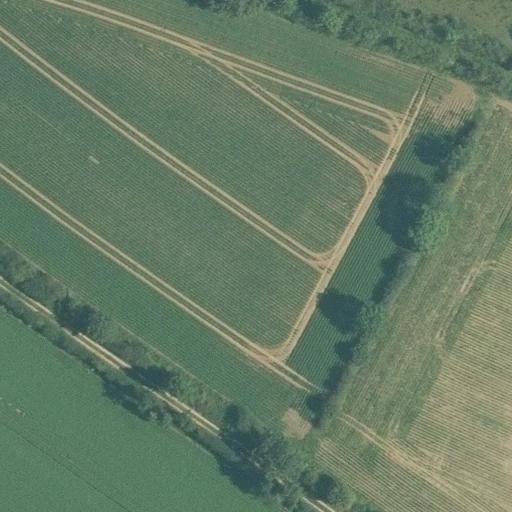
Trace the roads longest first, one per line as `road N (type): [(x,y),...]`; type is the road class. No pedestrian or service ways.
road 1 (track): [(0,282),(324,511)]
road 2 (track): [(511,77),(305,0)]
